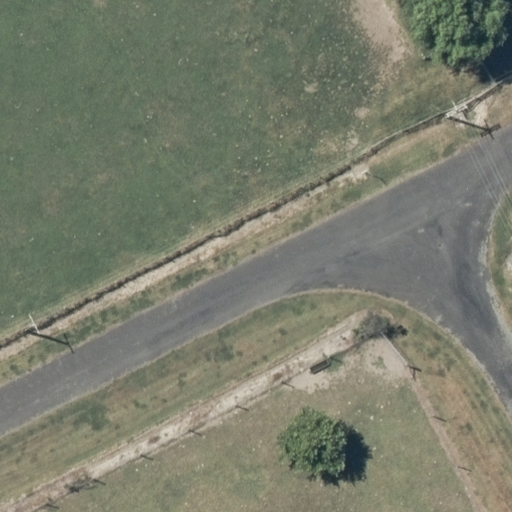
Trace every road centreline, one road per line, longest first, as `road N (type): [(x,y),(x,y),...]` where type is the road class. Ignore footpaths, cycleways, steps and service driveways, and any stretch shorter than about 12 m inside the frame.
road 1 (residential): [(0,417),(420,202)]
road 2 (residential): [(420,202),(511,381)]
